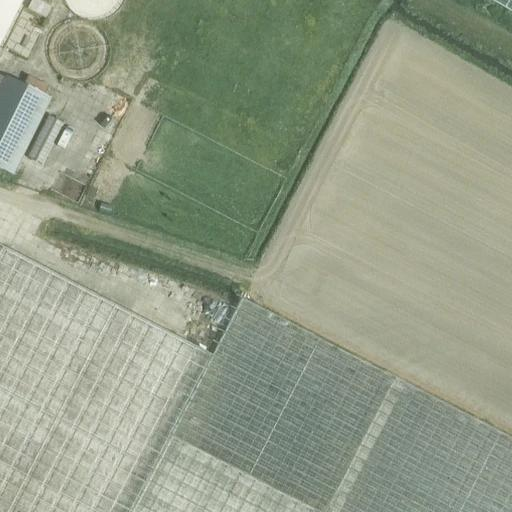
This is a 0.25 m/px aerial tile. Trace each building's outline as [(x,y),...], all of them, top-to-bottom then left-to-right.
[(511,0),(486,0),(511,14),(511,0)] [(27,63),(42,32),(31,26),(16,58),(27,63)] [(50,101),(6,79),(0,89),(0,170),(12,177),(50,101)] [(42,167),(65,125),(50,117),(28,160),(42,167)] [(212,358),(0,248),(0,511),(511,511),(511,440),(244,302),(242,301),(212,358)]
